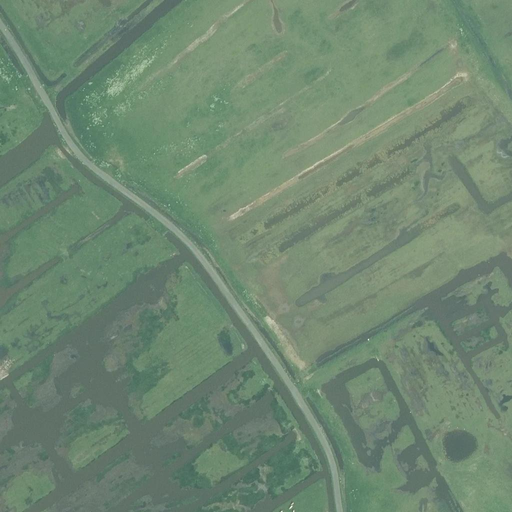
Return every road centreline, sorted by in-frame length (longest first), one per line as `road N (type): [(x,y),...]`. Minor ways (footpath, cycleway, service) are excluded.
road 1 (unclassified): [(340,511),(320,434),(268,351),(209,268),(62,130),(0,22)]
road 2 (track): [(157,0),(45,97)]
